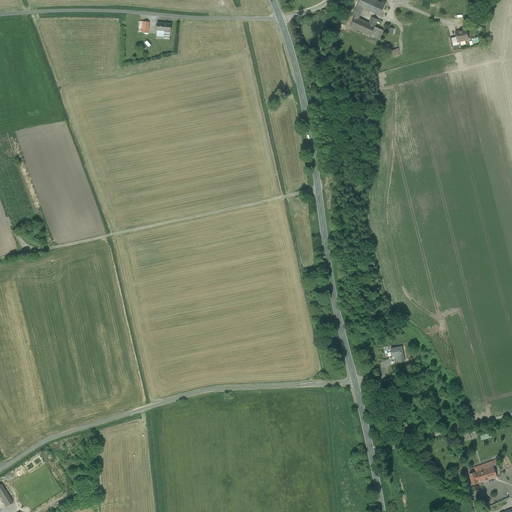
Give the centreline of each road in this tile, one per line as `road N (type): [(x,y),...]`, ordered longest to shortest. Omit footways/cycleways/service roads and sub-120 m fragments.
road 1 (secondary): [(354,381),(301,88),(279,18)]
road 2 (unclassified): [(354,381),(197,392),(55,435),(0,470)]
road 3 (track): [(318,190),(0,259)]
road 4 (unclassified): [(0,14),(279,18)]
road 5 (unclassified): [(511,414),(370,451)]
